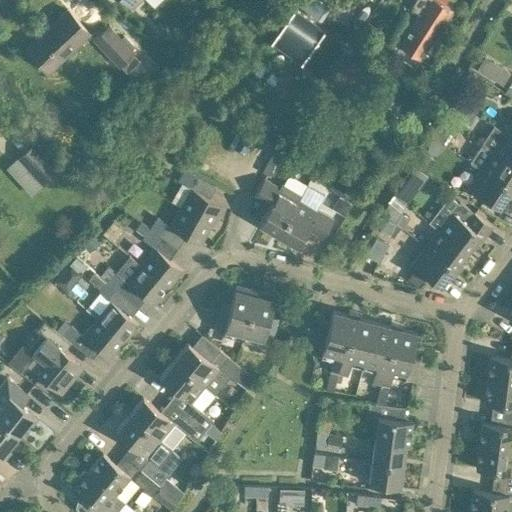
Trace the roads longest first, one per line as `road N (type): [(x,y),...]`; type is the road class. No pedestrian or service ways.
road 1 (residential): [(58,511),(44,482),(50,464),(216,266),(245,259),(456,315)]
road 2 (residential): [(432,511),(456,315)]
